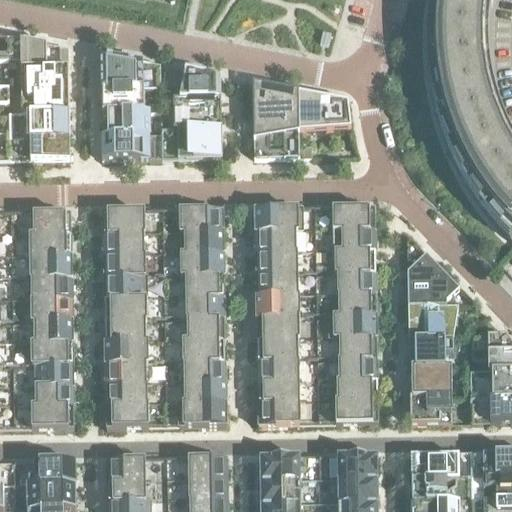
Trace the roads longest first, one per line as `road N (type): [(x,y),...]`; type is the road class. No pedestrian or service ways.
road 1 (residential): [(0,196),(389,193)]
road 2 (residential): [(0,16),(370,79)]
road 3 (residential): [(511,325),(389,193)]
